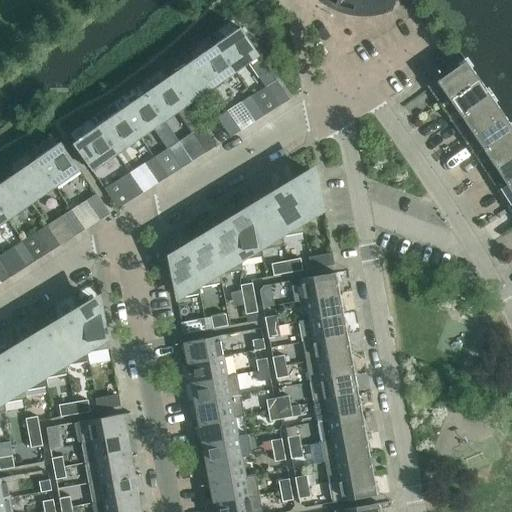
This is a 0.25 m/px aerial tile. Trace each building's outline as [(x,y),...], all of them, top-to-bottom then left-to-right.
[(324,0),(329,3),(330,0),(336,0),(347,4),(346,6),(345,10),(359,12),(373,12),(386,9),(386,8),(384,9),(387,0),(324,0)] [(238,25),(214,42),(235,72),(249,62),(275,100),(286,93),(238,25)] [(190,58),(211,88),(235,72),(214,42),(190,58)] [(167,75),(187,105),(188,104),(211,88),(190,58),(167,75)] [(430,88),(442,105),(479,79),(467,61),(430,88)] [(203,126),(188,104),(187,105),(167,75),(143,91),(164,121),(177,112),(192,134),(193,133),(203,127),(203,126)] [(442,105),(453,122),(491,96),(479,79),(442,105)] [(178,142),(164,121),(143,91),(119,107),(140,138),(153,128),(168,149),(178,142)] [(286,93),(275,100),(280,106),(290,100),(286,93)] [(252,96),(241,102),(255,122),(265,116),(252,96)] [(453,122),(465,139),(503,113),(491,96),(453,122)] [(95,124),(116,154),(140,138),(119,107),(95,124)] [(217,118),(231,138),(241,131),(227,111),(217,118)] [(511,127),(503,113),(465,139),(476,156),(511,132),(511,127)] [(71,141),(92,171),(116,154),(95,124),(71,141)] [(203,127),(193,133),(206,153),(217,147),(203,127)] [(511,132),(476,156),(488,173),(511,156),(511,132)] [(79,170),(58,140),(34,157),(55,187),(79,170)] [(179,142),(178,142),(168,149),(182,168),(192,162),(179,142)] [(511,156),(488,173),(499,190),(511,181),(511,156)] [(10,173),(31,203),(55,187),(34,157),(10,173)] [(168,177),(154,158),(144,164),(158,184),(168,177)] [(0,180),(0,208),(8,220),(31,203),(10,173),(0,180)] [(144,193),(130,173),(120,180),(134,199),(144,193)] [(302,215),(324,211),(318,175),(294,180),(295,188),(296,188),(301,215),(302,215)] [(511,181),(499,190),(510,207),(511,205),(511,181)] [(295,188),(273,193),(275,201),(282,237),(304,233),(301,215),(296,188),(295,188)] [(86,201),(100,221),(110,214),(96,195),(86,201)] [(284,246),(282,237),(275,201),(252,205),(254,214),(261,250),(284,246)] [(85,230),(71,210),(61,217),(75,237),(85,230)] [(240,261),(262,257),(261,250),(254,214),(231,218),(233,226),(240,261)] [(61,246),(47,226),(37,232),(51,252),(61,246)] [(233,226),(210,231),(212,239),(213,239),(219,275),(242,271),(240,261),(233,226)] [(199,288),(221,284),(219,275),(213,239),(212,239),(190,243),(191,252),(192,251),(199,288)] [(36,261),(23,241),(13,248),(26,268),(36,261)] [(191,252),(169,256),(177,298),(200,294),(199,288),(192,251),(191,252)] [(335,265),(332,253),(309,258),(311,270),(335,265)] [(12,277),(0,259),(0,280),(2,283),(12,277)] [(303,271),(301,259),(286,262),(288,273),(303,271)] [(272,264),(274,276),(288,273),(286,262),(272,264)] [(336,273),(296,281),(297,285),(292,286),(295,303),(305,301),(305,300),(340,294),(336,273)] [(252,284),(241,286),(243,300),(255,298),(252,284)] [(263,286),(260,291),(261,297),(263,308),(274,306),(271,295),(270,285),(263,286)] [(305,300),(305,301),(309,320),(344,314),(340,294),(305,300)] [(246,315),(258,313),(255,298),(243,300),(246,315)] [(80,317),(87,353),(110,349),(102,304),(78,309),(80,317)] [(213,329),(228,326),(226,314),(211,317),(213,329)] [(309,320),(299,322),(303,342),(347,334),(344,314),(309,320)] [(275,316),(265,318),(267,329),(277,327),(275,316)] [(80,317),(57,321),(59,330),(59,329),(66,366),(89,361),(87,353),(80,317)] [(183,335),(206,330),(204,319),(181,323),(183,335)] [(269,339),(279,337),(277,327),(267,329),(269,339)] [(66,366),(59,329),(59,330),(36,334),(38,342),(39,342),(45,378),(68,374),(66,366)] [(347,334),(303,342),(306,362),(351,354),(347,334)] [(225,335),(185,343),(188,364),(223,357),(220,342),(226,341),(225,335)] [(265,349),(263,339),(252,341),(254,351),(265,349)] [(45,378),(39,342),(38,342),(15,346),(17,355),(18,355),(25,391),(47,387),(45,378)] [(351,354),(306,362),(310,383),(355,374),(351,354)] [(17,355),(0,358),(0,384),(4,404),(26,400),(25,391),(18,355),(17,355)] [(283,356),(272,358),(274,368),(285,366),(283,356)] [(223,357),(188,364),(192,384),(227,377),(227,376),(223,357)] [(267,359),(256,361),(258,371),(269,369),(267,359)] [(277,379),(287,377),(285,366),(274,368),(277,379)] [(260,382),(271,380),(269,369),(258,371),(260,382)] [(310,383),(314,403),(359,394),(355,374),(310,383)] [(237,375),(227,376),(227,377),(192,384),(196,404),(241,395),(237,375)] [(359,394),(314,403),(317,423),(327,421),(362,414),(359,394)] [(121,406),(119,395),(95,399),(98,410),(121,406)] [(235,418),(244,416),(241,395),(196,404),(200,424),(234,417),(235,418)] [(289,396),(277,398),(279,409),(291,407),(289,396)] [(266,401),(268,411),(279,409),(277,398),(266,401)] [(90,412),(88,400),(73,403),(76,415),(90,412)] [(58,406),(60,417),(76,415),(73,403),(58,406)] [(279,409),(281,420),(293,418),(291,407),(279,409)] [(268,411),(270,422),(281,420),(279,409),(268,411)] [(123,414),(78,423),(82,443),(127,435),(123,414)] [(362,414),(327,421),(317,423),(321,443),(366,434),(362,414)] [(38,417),(26,419),(28,433),(40,431),(38,417)] [(234,417),(200,424),(203,444),(238,437),(235,418),(234,417)] [(31,448),(43,446),(40,431),(28,433),(31,448)] [(366,434),(321,443),(325,463),(370,454),(366,434)] [(127,435),(82,443),(86,464),(130,455),(127,435)] [(248,436),(238,437),(203,444),(207,464),(242,457),(252,456),(248,436)] [(298,436),(287,438),(289,449),(300,447),(298,436)] [(48,439),(50,449),(61,447),(59,437),(48,439)] [(282,439),(271,441),(273,452),(283,450),(282,439)] [(291,459),(302,457),(300,447),(289,449),(291,459)] [(275,462),(285,460),(283,450),(273,452),(275,462)] [(370,454),(325,463),(329,483),(373,474),(370,454)] [(130,455),(86,464),(89,484),(134,475),(130,455)] [(0,470),(15,468),(12,456),(0,458),(0,470)] [(63,457),(52,459),(54,469),(64,467),(63,457)] [(246,478),(245,477),(242,457),(207,464),(211,484),(246,478)] [(56,480),(66,478),(64,467),(54,469),(56,480)] [(333,504),(377,495),(373,474),(329,483),(333,504)] [(134,475),(89,484),(93,504),(138,495),(134,475)] [(255,475),(245,477),(246,478),(211,484),(214,504),(259,496),(255,475)] [(11,476),(0,478),(0,500),(10,498),(7,483),(12,482),(11,476)] [(306,476),(295,478),(297,489),(308,487),(306,476)] [(289,479),(278,481),(280,492),(291,490),(289,479)] [(52,491),(50,480),(39,482),(41,493),(52,491)] [(299,499),(310,497),(308,487),(297,489),(299,499)] [(282,503),(293,501),(291,490),(280,492),(282,503)] [(140,511),(138,495),(93,504),(94,511),(140,511)] [(215,511),(262,511),(259,496),(214,504),(215,511)] [(70,497),(59,499),(61,510),(72,508),(70,497)] [(0,511),(12,511),(10,498),(0,500),(0,511)] [(53,500),(43,502),(44,511),(48,511),(55,511),(53,500)] [(380,511),(379,503),(334,511),(380,511)]
